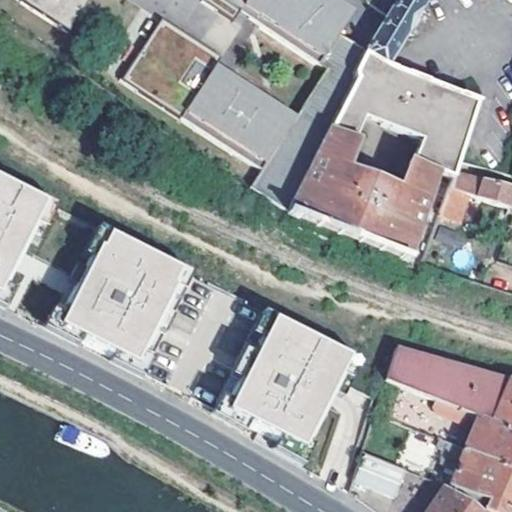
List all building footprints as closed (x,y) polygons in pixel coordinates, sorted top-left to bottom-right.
[(23,0),(20,5),(67,35),(89,0),(23,0)] [(250,190),(288,215),(351,79),(351,74),(361,54),(336,38),(346,22),(310,0),(204,0),(201,6),(232,25),(238,16),(243,8),(252,14),(247,21),(326,71),(291,126),(247,98),(251,91),(232,79),(228,86),(211,75),(221,60),(160,22),(121,83),(262,172),(250,190)] [(288,215),(420,267),(438,212),(451,174),(476,100),(406,74),(395,100),(389,98),(376,124),(416,140),(398,189),(338,165),(360,118),(371,95),(386,66),(425,0),(395,0),(383,19),(361,54),(351,74),(351,79),(288,215)] [(252,14),(243,8),(238,16),(247,21),(252,14)] [(406,74),(386,66),(371,95),(360,118),(376,124),(389,98),(395,100),(406,74)] [(0,291),(49,195),(0,169),(0,291)] [(511,192),(451,174),(438,212),(457,220),(465,195),(500,206),(511,209),(511,192)] [(110,226),(53,323),(143,369),(194,270),(110,226)] [(360,357),(271,311),(221,410),(256,428),(252,436),(301,462),(312,441),(307,438),(333,389),(342,394),(360,357)] [(406,392),(417,396),(511,434),(511,383),(507,381),(506,383),(394,345),(382,382),(406,392)] [(464,451),(511,471),(511,434),(417,396),(415,402),(433,408),(438,415),(473,429),(464,451)] [(508,511),(509,511),(511,504),(511,471),(464,451),(440,442),(437,449),(441,450),(441,464),(456,471),(448,489),(485,503),(481,511),(508,511)] [(394,500),(404,467),(361,453),(351,486),(394,500)] [(472,511),(441,491),(427,511),(472,511)]
